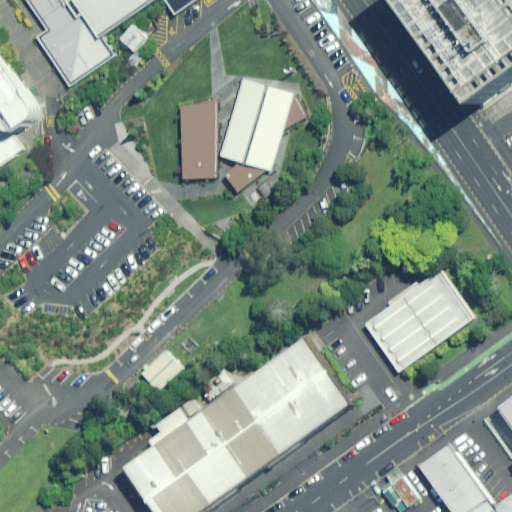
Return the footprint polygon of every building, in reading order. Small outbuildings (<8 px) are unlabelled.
[(22,0),(45,32),(32,41),(64,87),(108,56),(97,40),(155,0),(161,0),(172,15),(194,0),(22,0)] [(511,0),(425,0),(493,95),(511,81),(511,0)] [(42,116),(0,55),(0,166),(19,154),(8,139),(42,116)] [(301,91),(250,76),(226,154),(246,159),(232,174),(245,192),(278,169),(290,127),(313,113),(301,91)] [(220,176),(220,98),(186,105),(189,177),(220,176)] [(441,267),(363,319),(394,365),(472,312),(441,267)] [(194,511),(352,402),(303,333),(119,461),(155,511),(194,511)] [(185,369),(168,352),(144,375),(162,393),(185,369)] [(444,511),(492,511),(442,445),(411,468),(444,511)] [(398,475),(378,489),(393,511),(395,511),(415,499),(398,475)] [(492,511),(511,511),(511,493),(491,509),(492,511)]
